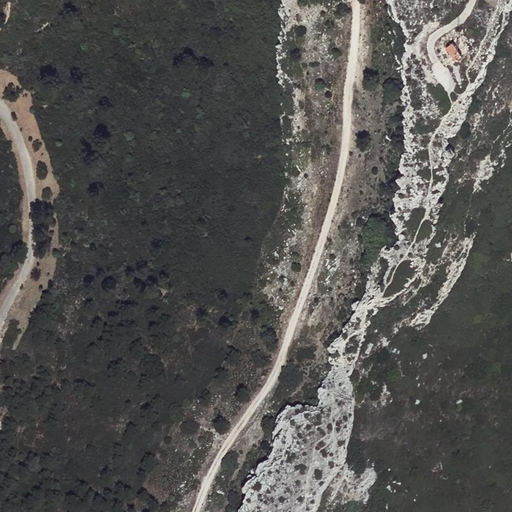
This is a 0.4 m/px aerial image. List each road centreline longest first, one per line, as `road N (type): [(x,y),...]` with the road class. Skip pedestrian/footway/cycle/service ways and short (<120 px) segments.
road 1 (track): [(195,511),(225,448),(274,376),(317,262),(352,92),(356,0)]
road 2 (unclassified): [(0,111),(12,125),(34,203),(25,273),(0,322)]
